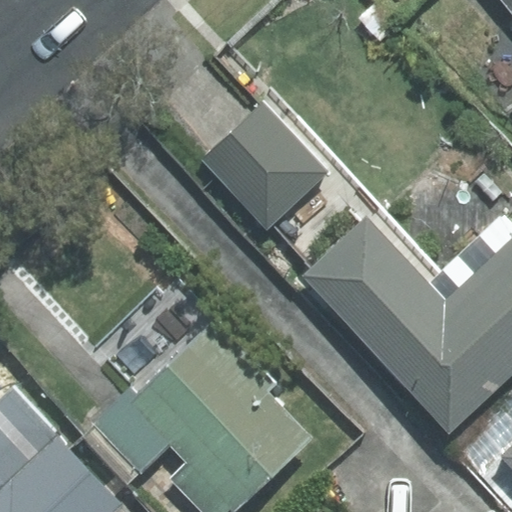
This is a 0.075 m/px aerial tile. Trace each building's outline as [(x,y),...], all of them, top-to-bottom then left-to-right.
[(511,0),(502,0),(511,12),(511,0)] [(264,103),(202,161),(267,229),(329,171),(264,103)] [(374,209),(303,276),(450,430),(511,371),(511,223),(502,213),(437,275),(374,209)] [(233,511),(234,511),(312,438),(267,392),(276,384),(214,320),(137,393),(131,387),(94,423),(141,472),(169,445),(187,463),(170,479),(201,511),(227,511),(230,509),(233,511)] [(511,385),(450,443),(511,510),(511,385)] [(132,511),(15,389),(0,402),(0,480),(7,489),(0,495),(0,511),(132,511)]
